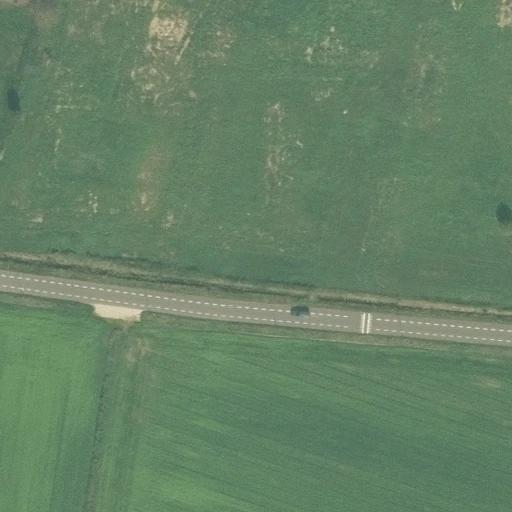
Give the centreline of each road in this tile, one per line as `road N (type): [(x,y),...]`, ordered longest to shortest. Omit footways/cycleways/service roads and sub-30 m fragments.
road 1 (unclassified): [(0,282),(342,323)]
road 2 (residential): [(432,0),(342,323)]
road 3 (unclassified): [(342,323),(511,338)]
